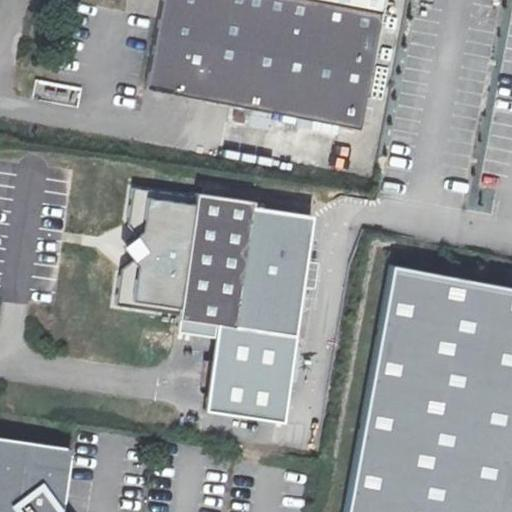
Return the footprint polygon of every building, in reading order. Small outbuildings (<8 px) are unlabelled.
[(161,0),(145,88),(359,129),(383,0),(161,0)] [(112,304),(176,313),(175,317),(293,334),(300,285),(313,286),(316,261),(304,259),(311,214),(251,205),(252,202),(193,194),(193,198),(128,190),(123,226),(131,237),(124,242),(122,254),(128,260),(117,268),(112,304)] [(511,511),(511,288),(390,266),(343,511),(511,511)] [(212,335),(201,409),(281,421),(293,334),(175,317),(174,330),(212,335)] [(0,437),(0,511),(57,511),(61,508),(70,449),(0,437)]
